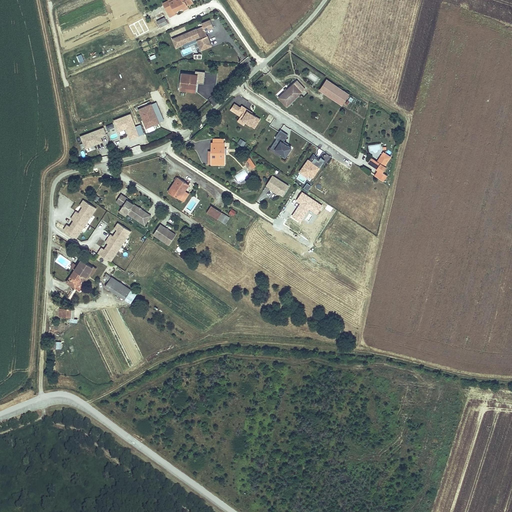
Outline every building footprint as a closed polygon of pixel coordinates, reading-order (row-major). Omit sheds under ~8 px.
[(187,2),(190,0),(170,0),(171,2),(165,5),(170,14),(176,11),(175,9),(182,5),(187,2)] [(157,22),(154,24),(155,27),(167,21),(162,12),(154,16),(157,22)] [(205,36),(204,33),(207,32),(206,30),(214,26),(211,18),(202,22),(203,25),(173,38),(177,47),(184,44),(184,43),(200,35),(201,38),(198,39),(202,49),(212,44),(208,35),(205,36)] [(127,25),(118,29),(120,33),(129,30),(127,25)] [(202,83),(203,71),(193,70),(193,72),(180,71),(178,86),(181,86),(195,87),(195,82),(202,83)] [(349,94),(327,79),(320,89),(342,104),(349,94)] [(285,105),(302,90),(295,81),(278,97),(285,105)] [(242,105),(241,107),(234,103),(230,109),(241,116),(238,121),(244,125),(246,122),(255,128),(261,119),(252,113),(252,112),(242,105)] [(152,105),(148,107),(154,120),(159,118),(155,110),(152,105)] [(154,120),(148,107),(142,110),(124,119),(130,131),(154,120)] [(80,136),(85,148),(103,142),(101,137),(106,135),(103,127),(98,129),(80,136)] [(291,148),(283,142),(288,135),(280,130),(275,138),(276,139),(270,148),(275,151),(276,150),(286,156),(291,148)] [(243,146),(246,142),(241,138),(238,143),(243,146)] [(209,143),(209,152),(210,152),(210,164),(222,164),(222,143),(209,143)] [(385,165),(391,156),(384,151),(380,157),(381,158),(379,162),(378,161),(372,157),(368,162),(379,169),(383,172),(387,166),(385,165)] [(312,179),(324,160),(312,152),(300,172),(312,179)] [(242,163),(245,164),(248,158),(243,155),(239,161),(234,164),(236,167),(242,163)] [(296,172),(292,177),(303,187),(307,182),(296,172)] [(288,184),(273,175),(267,185),(282,195),(288,184)] [(181,192),(183,190),(182,190),(185,184),(175,177),(166,191),(177,199),(181,192)] [(308,191),(312,185),(307,182),(303,188),(308,191)] [(148,215),(124,200),(125,199),(121,196),(117,203),(120,205),(118,209),(125,213),(138,223),(141,219),(144,221),(148,215)] [(73,220),(69,226),(67,225),(63,230),(66,231),(76,239),(97,209),(86,201),(83,200),(80,205),(82,206),(78,213),(75,211),(71,218),(73,220)] [(209,206),(205,212),(216,219),(220,213),(209,206)] [(101,207),(96,216),(101,219),(106,210),(101,207)] [(229,217),(220,213),(216,219),(225,224),(229,217)] [(101,255),(111,262),(131,231),(121,224),(118,222),(114,228),(117,230),(113,236),(110,234),(105,241),(108,243),(104,249),(101,247),(98,253),(101,255)] [(173,234),(157,224),(151,234),(166,244),(173,234)] [(82,263),(68,285),(76,291),(82,282),(84,284),(90,276),(94,270),(82,263)] [(81,294),(92,277),(90,276),(84,284),(82,282),(76,291),(81,294)] [(107,289),(126,302),(132,292),(109,277),(106,280),(111,283),(107,289)]
